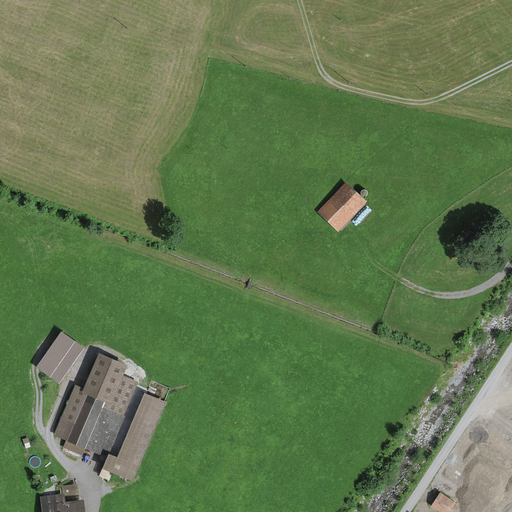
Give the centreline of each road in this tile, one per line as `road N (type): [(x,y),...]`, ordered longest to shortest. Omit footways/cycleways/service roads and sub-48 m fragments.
road 1 (track): [(511,61),(434,100),(349,86),(326,74),(302,0)]
road 2 (residential): [(405,511),(511,351)]
road 3 (track): [(401,280),(448,295),(477,290),(511,262)]
